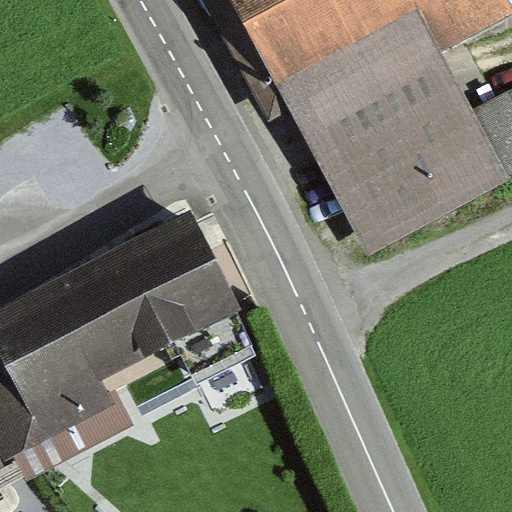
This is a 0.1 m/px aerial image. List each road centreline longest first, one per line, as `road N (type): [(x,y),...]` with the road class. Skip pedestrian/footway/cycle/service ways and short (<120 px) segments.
road 1 (tertiary): [(394,511),(236,170)]
road 2 (unclassified): [(0,290),(236,170)]
road 3 (tertiary): [(236,170),(141,0)]
